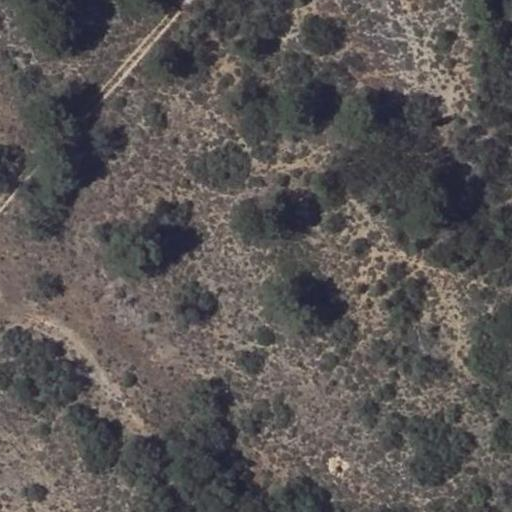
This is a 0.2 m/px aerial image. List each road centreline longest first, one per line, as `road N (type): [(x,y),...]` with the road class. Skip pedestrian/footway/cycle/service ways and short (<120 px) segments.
road 1 (track): [(179,0),(0,191)]
road 2 (track): [(0,510),(127,511)]
